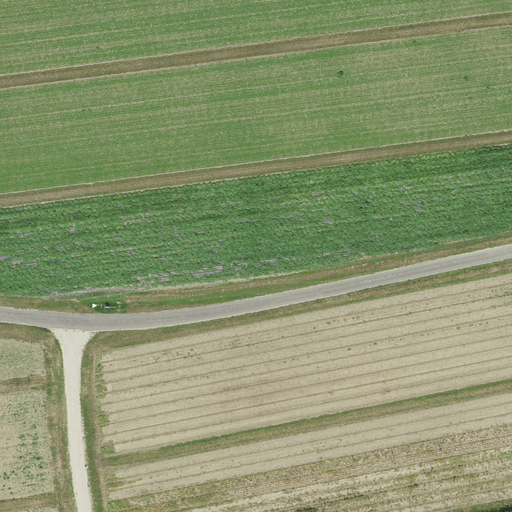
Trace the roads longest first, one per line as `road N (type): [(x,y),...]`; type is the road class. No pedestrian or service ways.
road 1 (residential): [(511,251),(189,321),(80,328),(0,316)]
road 2 (track): [(86,511),(75,441),(80,328)]
